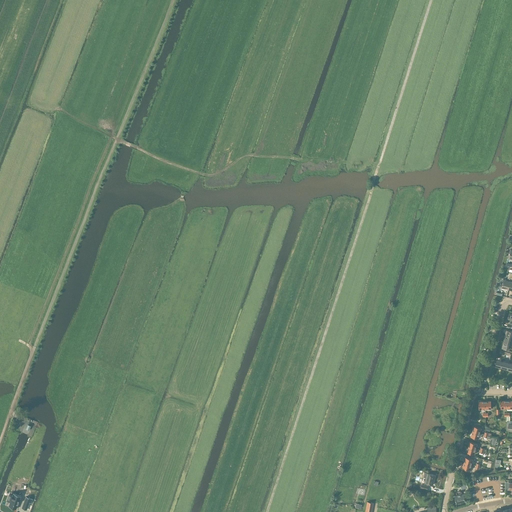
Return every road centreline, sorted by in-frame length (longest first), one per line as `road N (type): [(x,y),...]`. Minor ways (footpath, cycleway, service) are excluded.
road 1 (track): [(431,0),(267,511)]
road 2 (track): [(0,440),(173,0)]
road 3 (track): [(378,164),(249,154),(219,173),(199,173),(33,100),(69,0)]
road 4 (residential): [(443,511),(474,389)]
